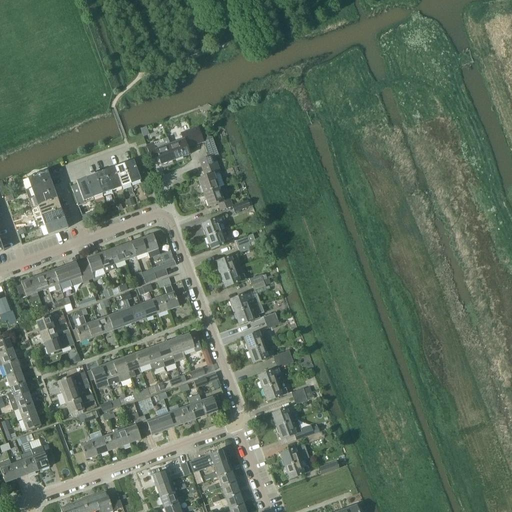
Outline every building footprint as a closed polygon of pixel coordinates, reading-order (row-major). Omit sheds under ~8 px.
[(170,145),(175,160),(189,155),(187,149),(203,143),(198,128),(181,134),(183,140),(170,145)] [(204,194),(219,189),(214,175),(220,173),(214,156),(218,155),(212,138),(207,138),(205,148),(209,157),(207,158),(199,161),(205,177),(198,179),(204,194)] [(175,160),(170,145),(156,150),(154,143),(147,146),(151,158),(158,156),(161,165),(175,160)] [(133,161),(123,165),(131,185),(140,181),(136,168),(133,161)] [(123,165),(114,168),(121,188),(131,185),(123,165)] [(113,168),(104,171),(112,192),(121,188),(114,168),(113,168)] [(104,171),(95,175),(102,195),(112,192),(104,171)] [(31,188),(50,181),(47,172),(27,179),(31,188)] [(95,175),(86,178),(93,198),(102,195),(95,175)] [(77,184),(70,186),(77,206),(84,203),(83,202),(93,198),(86,178),(76,182),(77,184)] [(34,197),(54,190),(50,181),(31,188),(34,197)] [(219,189),(204,194),(208,208),(218,204),(220,211),(233,207),(230,200),(224,202),(219,189)] [(38,207),(57,200),(54,190),(34,197),(38,207)] [(41,216),(61,209),(57,200),(38,207),(41,216)] [(248,201),(232,207),(235,213),(251,207),(248,201)] [(61,209),(41,216),(45,226),(64,218),(61,209)] [(222,217),(202,225),(207,237),(222,232),(227,230),(225,223),(222,217)] [(64,218),(45,226),(48,235),(68,228),(64,218)] [(222,232),(207,237),(212,250),(232,243),(230,237),(227,230),(222,232)] [(142,239),(147,253),(149,259),(160,254),(156,244),(158,243),(156,237),(154,237),(153,234),(142,239)] [(247,237),(235,242),(237,248),(249,243),(247,237)] [(137,257),(147,253),(142,239),(131,242),(137,257)] [(127,261),(137,257),(131,242),(122,246),(127,261)] [(249,243),(237,248),(240,254),(252,249),(249,243)] [(115,265),(127,261),(122,246),(109,251),(115,265)] [(109,251),(99,254),(104,269),(106,273),(116,269),(115,265),(109,251)] [(90,267),(84,269),(88,281),(89,280),(94,278),(92,273),(104,269),(99,254),(87,259),(90,267)] [(236,255),(216,263),(221,275),(236,270),(241,268),(238,261),(236,255)] [(76,262),(65,266),(73,286),(83,282),(88,281),(84,269),(79,271),(76,262)] [(62,290),(73,286),(65,266),(55,270),(60,285),(62,290)] [(236,270),(221,275),(226,288),(246,281),(244,275),(241,268),(236,270)] [(55,270),(43,274),(48,289),(54,287),(56,292),(62,290),(60,285),(55,270)] [(154,274),(156,279),(157,279),(168,275),(166,270),(154,274)] [(37,293),(48,289),(43,274),(32,278),(37,293)] [(261,275),(249,280),(251,285),(263,281),(262,276),(261,275)] [(40,300),(37,293),(32,278),(21,283),(22,285),(16,287),(20,299),(26,297),(28,304),(40,300)] [(169,278),(158,282),(160,288),(164,287),(167,295),(174,292),(171,284),(169,278)] [(263,281),(251,285),(254,291),(266,287),(265,285),(263,281)] [(163,297),(168,311),(179,307),(174,292),(163,297)] [(250,293),(230,300),(235,313),(260,304),(257,295),(252,297),(250,293)] [(157,315),(168,311),(163,297),(152,301),(157,315)] [(126,310),(119,312),(124,327),(136,323),(130,308),(127,300),(123,302),(126,310)] [(141,305),(146,319),(157,315),(152,301),(141,305)] [(260,304),(235,313),(240,326),(260,318),(259,316),(264,314),(260,304)] [(136,323),(146,319),(141,305),(130,308),(136,323)] [(114,331),(124,327),(119,312),(108,316),(114,331)] [(263,318),(265,323),(277,319),(275,313),(263,318)] [(39,333),(54,327),(50,316),(35,322),(39,333)] [(80,343),(92,339),(86,324),(87,324),(84,316),(83,316),(79,318),(78,318),(81,326),(75,328),(80,343)] [(103,335),(114,331),(108,316),(97,320),(103,335)] [(279,325),(277,319),(265,323),(267,329),(279,325)] [(92,339),(103,335),(97,320),(87,324),(86,324),(92,339)] [(54,327),(39,333),(43,344),(58,338),(58,339),(70,334),(69,330),(57,335),(54,327)] [(264,331),(244,338),(249,351),(264,346),(269,344),(266,337),(264,331)] [(58,338),(43,344),(47,355),(62,350),(74,345),(70,334),(58,339),(58,338)] [(178,338),(183,353),(194,349),(195,351),(201,349),(196,335),(190,337),(189,334),(178,338)] [(0,353),(13,349),(9,338),(0,341),(0,353)] [(175,363),(186,359),(183,353),(178,338),(167,342),(175,363)] [(175,364),(175,363),(167,342),(156,346),(162,361),(161,361),(164,367),(164,368),(164,369),(175,364)] [(264,346),(249,351),(253,364),(273,357),(274,357),(272,351),(269,344),(264,346)] [(156,346),(146,350),(151,365),(150,365),(153,372),(164,368),(164,367),(161,361),(162,361),(156,346)] [(13,349),(0,353),(0,366),(2,365),(17,360),(13,349)] [(140,369),(151,365),(146,350),(135,354),(140,369)] [(274,357),(273,357),(275,363),(291,358),(289,351),(274,357)] [(124,358),(131,378),(136,377),(134,371),(140,369),(135,354),(124,358)] [(113,362),(120,382),(131,378),(124,358),(113,362)] [(291,358),(275,363),(277,369),(293,363),(291,358)] [(6,376),(21,371),(17,360),(2,365),(6,376)] [(107,381),(109,386),(120,382),(113,362),(102,366),(107,381)] [(96,385),(107,381),(102,366),(90,371),(96,385)] [(193,379),(204,375),(202,369),(191,373),(193,379)] [(279,369),(258,376),(263,389),(277,384),(285,381),(282,372),(280,373),(279,369)] [(10,387),(25,382),(21,371),(6,376),(10,387)] [(72,377),(58,382),(62,393),(89,384),(87,380),(84,372),(78,375),(81,382),(76,380),(74,381),(72,377)] [(169,381),(171,387),(182,383),(179,377),(169,381)] [(196,388),(207,384),(205,378),(194,382),(196,388)] [(10,387),(12,393),(7,395),(9,400),(14,398),(29,393),(25,382),(10,387)] [(89,384),(62,393),(65,404),(80,399),(79,396),(80,395),(84,390),(90,388),(89,384)] [(277,384),(263,389),(267,402),(287,395),(285,389),(280,391),(277,384)] [(158,385),(148,389),(150,395),(160,391),(158,385)] [(147,388),(136,392),(139,399),(150,395),(148,389),(147,388)] [(303,389),(291,394),(293,399),(312,393),(310,388),(304,390),(303,389)] [(18,409),(33,404),(29,393),(14,398),(9,400),(13,411),(18,409)] [(312,393),(293,399),(295,405),(314,398),(312,393)] [(80,399),(65,404),(70,416),(84,410),(82,404),(94,400),(92,394),(80,399)] [(199,395),(188,399),(190,405),(196,420),(207,416),(201,401),(199,395)] [(212,397),(201,401),(207,416),(218,412),(215,404),(220,403),(217,396),(212,398),(212,397)] [(114,400),(100,405),(103,412),(116,407),(114,400)] [(18,409),(22,420),(37,415),(33,404),(18,409)] [(190,405),(179,409),(185,424),(196,420),(190,405)] [(292,407),(272,415),(276,427),(291,422),(297,420),(294,413),(292,407)] [(179,409),(169,413),(174,428),(185,424),(179,409)] [(107,414),(109,420),(115,418),(113,411),(107,414)] [(136,426),(125,430),(130,444),(141,440),(139,435),(144,433),(139,418),(137,413),(132,415),(134,420),(136,426)] [(169,413),(158,417),(163,432),(174,428),(169,413)] [(37,415),(22,420),(26,431),(41,426),(37,415)] [(144,416),(139,418),(144,433),(150,431),(152,436),(163,432),(158,417),(146,422),(144,416)] [(291,422),(276,427),(281,440),(294,435),(296,441),(307,437),(319,433),(316,426),(312,427),(311,425),(300,429),(297,420),(291,422)] [(125,430),(113,434),(119,448),(130,444),(125,430)] [(319,433),(307,437),(309,443),(321,438),(319,433)] [(113,434),(103,438),(108,452),(119,448),(113,434)] [(103,438),(92,442),(97,456),(108,452),(103,438)] [(92,442),(81,446),(86,460),(97,456),(92,442)] [(42,446),(31,450),(33,457),(39,471),(50,467),(47,458),(52,456),(48,445),(42,447),(42,446)] [(300,447),(280,455),(285,467),(300,462),(304,460),(305,460),(309,459),(307,452),(304,446),(300,447)] [(210,455),(189,462),(193,474),(213,466),(214,466),(228,461),(224,450),(210,455)] [(27,475),(39,471),(33,457),(22,461),(27,475)] [(5,483),(17,479),(11,465),(9,460),(0,463),(0,468),(0,469),(5,483)] [(300,462),(285,467),(289,480),(310,473),(305,460),(304,460),(300,462)] [(17,479),(27,475),(22,461),(11,465),(17,479)] [(216,472),(203,477),(205,482),(217,477),(232,472),(228,461),(214,466),(216,472)] [(322,475),(339,469),(337,461),(319,468),(322,475)] [(177,480),(190,475),(186,463),(172,468),(177,480)] [(166,471),(152,476),(156,487),(170,482),(166,471)] [(221,488),(236,483),(232,472),(217,477),(221,488)] [(170,482),(156,487),(160,498),(174,493),(180,491),(187,489),(185,483),(178,486),(176,480),(170,482)] [(225,499),(240,494),(236,483),(221,488),(225,499)] [(100,510),(99,511),(112,511),(113,511),(108,498),(106,492),(95,496),(100,510)] [(174,493),(160,498),(164,509),(178,504),(184,502),(182,497),(176,499),(174,493)] [(229,510),(244,505),(240,494),(225,499),(229,510)] [(108,498),(113,511),(123,508),(118,495),(108,498)] [(84,500),(87,511),(95,511),(99,510),(99,511),(100,510),(95,496),(84,500)] [(72,504),(74,511),(87,511),(84,500),(72,504)]
